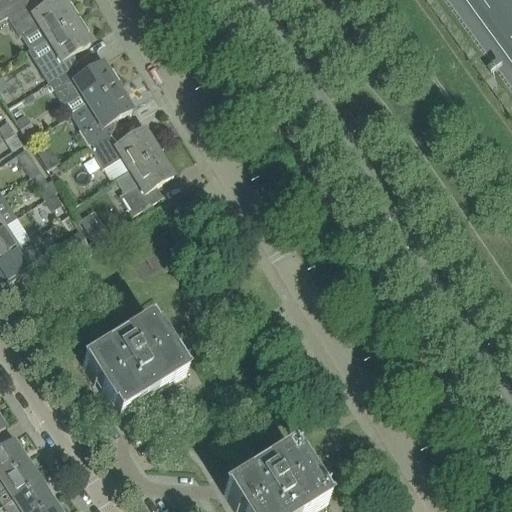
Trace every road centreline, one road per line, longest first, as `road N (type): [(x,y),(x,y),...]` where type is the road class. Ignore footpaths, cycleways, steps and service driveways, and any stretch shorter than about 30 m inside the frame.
road 1 (residential): [(438,511),(117,0)]
road 2 (secondary): [(511,407),(251,0)]
road 3 (residential): [(107,511),(0,346)]
